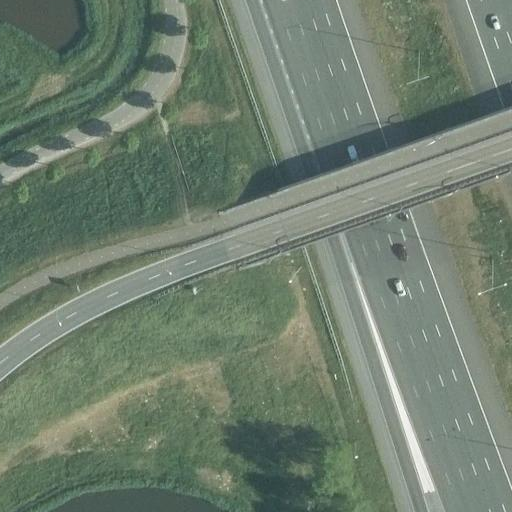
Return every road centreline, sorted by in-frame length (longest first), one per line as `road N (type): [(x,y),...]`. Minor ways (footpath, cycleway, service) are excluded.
road 1 (tertiary): [(0,363),(77,312),(164,272),(511,149)]
road 2 (motorway): [(359,177),(484,511)]
road 3 (motorway): [(359,177),(421,511)]
road 4 (unclassified): [(0,176),(140,102),(170,49),(171,0)]
road 5 (motorway): [(298,0),(359,177)]
road 6 (track): [(106,0),(114,31),(93,70),(0,113)]
